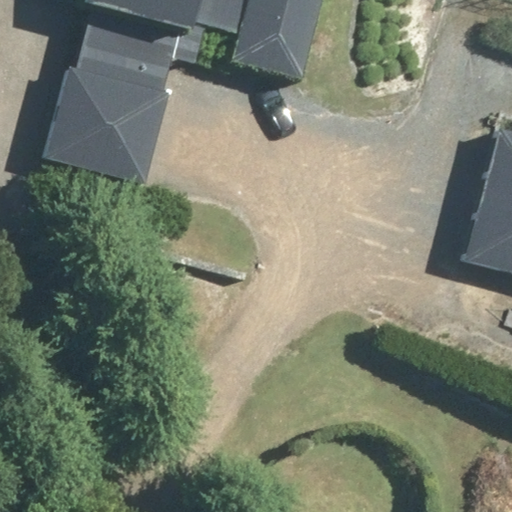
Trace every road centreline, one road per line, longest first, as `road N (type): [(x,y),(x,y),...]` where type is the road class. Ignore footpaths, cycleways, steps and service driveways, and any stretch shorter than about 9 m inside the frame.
road 1 (unclassified): [(140,511),(170,418),(325,174)]
road 2 (unclassified): [(90,511),(0,323)]
